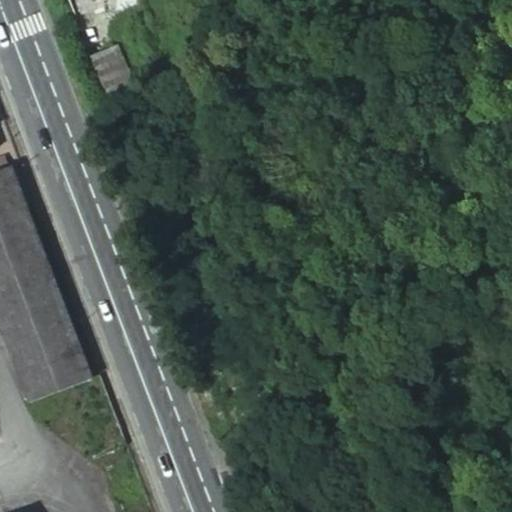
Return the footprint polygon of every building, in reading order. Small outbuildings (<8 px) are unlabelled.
[(119,45),(90,57),(106,91),(134,78),(119,45)] [(150,104),(154,120),(156,119),(172,112),(185,108),(180,79),(170,56),(146,67),(156,90),(159,89),(161,100),(150,104)] [(421,62),(394,75),(366,88),(374,104),(377,103),(383,100),(401,92),(428,78),(421,62)] [(354,94),(366,88),(394,75),(388,63),(348,82),(354,94)] [(0,169),(0,327),(28,401),(90,378),(9,166),(0,169)]
